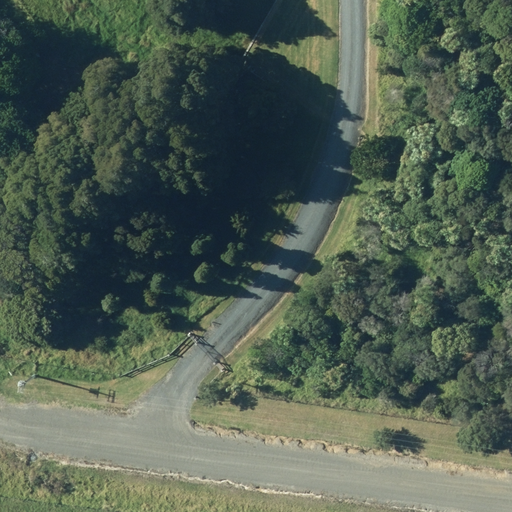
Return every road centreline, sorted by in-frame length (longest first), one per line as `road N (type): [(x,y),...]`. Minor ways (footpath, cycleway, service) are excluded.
road 1 (unknown): [(148,440),(194,363),(287,265),(320,199),(345,128),(355,0)]
road 2 (unclassified): [(18,424),(511,485)]
